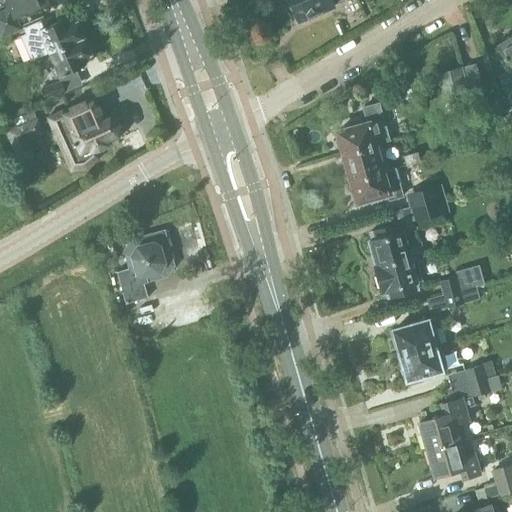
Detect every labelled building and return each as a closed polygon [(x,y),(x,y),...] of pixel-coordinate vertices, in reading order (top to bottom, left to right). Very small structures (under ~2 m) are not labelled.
[(15,17),(39,7),(35,0),(4,0),(4,1),(4,5),(6,8),(0,10),(0,26),(16,19),(15,17)] [(340,0),(286,0),(296,21),(334,5),(334,3),(340,0)] [(31,60),(49,53),(84,38),(75,17),(66,21),(65,17),(49,24),(45,15),(24,23),(25,26),(24,26),(27,33),(21,35),(31,60)] [(20,28),(16,19),(0,26),(0,36),(0,37),(20,28)] [(499,76),(505,86),(511,81),(511,34),(497,44),(504,57),(500,59),(506,70),(511,67),(511,68),(499,76)] [(51,69),(55,78),(85,65),(84,62),(93,58),(84,38),(49,53),(54,67),(51,69)] [(474,62),(462,65),(469,90),(481,86),(474,62)] [(468,94),(460,66),(437,72),(445,101),(468,94)] [(66,92),(61,81),(41,89),(46,101),(66,92)] [(413,81),(400,85),(406,104),(418,101),(413,81)] [(56,115),(60,124),(54,127),(71,167),(84,165),(94,157),(91,150),(100,149),(106,144),(105,141),(117,136),(118,123),(108,115),(99,119),(95,112),(98,111),(92,99),(56,115)] [(343,155),(380,145),(387,143),(375,104),(362,108),(367,123),(336,132),(338,137),(335,140),(338,148),(341,149),(343,155)] [(37,120),(33,111),(8,121),(12,130),(8,131),(20,161),(32,156),(25,139),(36,135),(31,122),(37,120)] [(380,145),(343,155),(351,182),(387,171),(380,145)] [(403,156),(406,166),(420,162),(417,152),(403,156)] [(395,169),(387,171),(351,182),(357,203),(386,194),(388,201),(403,197),(395,169)] [(443,198),(439,183),(406,193),(411,207),(443,198)] [(414,220),(446,211),(443,198),(411,207),(395,211),(399,223),(368,232),(370,240),(367,241),(374,267),(420,254),(418,245),(421,245),(414,220)] [(124,248),(131,239),(123,231),(116,238),(116,240),(124,248)] [(163,231),(131,240),(123,253),(128,269),(116,272),(125,305),(147,299),(143,285),(162,279),(173,267),(163,231)] [(107,253),(109,261),(117,259),(115,251),(107,253)] [(423,261),(420,254),(374,267),(381,291),(385,290),(387,298),(418,289),(415,281),(421,279),(416,263),(423,261)] [(431,287),(440,285),(443,294),(459,289),(456,276),(439,280),(438,278),(429,280),(431,287)] [(443,294),(443,295),(427,299),(430,312),(480,299),(476,286),(476,284),(459,289),(443,294)] [(399,355),(433,346),(433,345),(439,344),(432,318),(391,330),(399,355)] [(435,353),(433,346),(399,355),(406,380),(446,369),(441,352),(435,353)] [(481,365),(464,370),(468,383),(487,379),(495,377),(493,371),(491,361),(480,363),(481,365)] [(495,377),(487,379),(489,387),(500,383),(498,376),(495,377)] [(487,379),(468,383),(472,396),(490,391),(489,387),(487,379)] [(442,415),(416,422),(419,433),(423,432),(427,447),(423,448),(424,449),(455,440),(469,436),(470,436),(466,421),(470,420),(466,407),(474,405),(472,396),(463,399),(463,397),(450,401),(439,404),(442,415)] [(455,440),(424,449),(424,451),(428,450),(432,465),(429,466),(432,477),(458,470),(461,479),(476,475),(479,474),(469,436),(455,440)] [(511,476),(511,463),(491,470),(494,483),(511,476)] [(511,476),(494,483),(498,496),(511,491),(511,476)]
